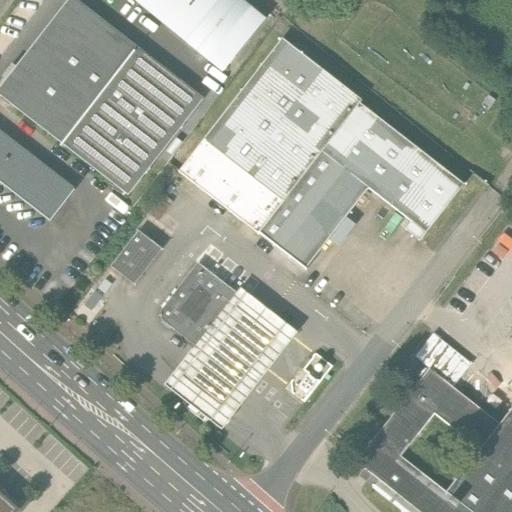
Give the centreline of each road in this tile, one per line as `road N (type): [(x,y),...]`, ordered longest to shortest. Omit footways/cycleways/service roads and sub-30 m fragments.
road 1 (unclassified): [(495,195),(252,511)]
road 2 (primary): [(216,511),(0,315)]
